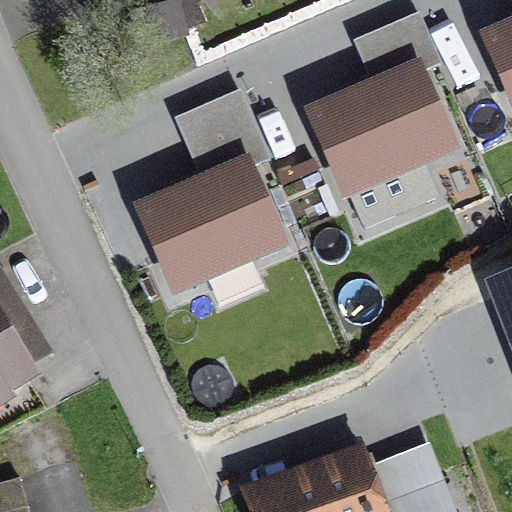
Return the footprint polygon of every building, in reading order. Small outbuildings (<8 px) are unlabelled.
[(441,64),(419,15),(355,42),(375,91),(315,117),(347,192),(449,148),(417,74),(441,64)] [(511,31),(490,41),(511,91),(511,31)] [(270,160),(240,92),(176,120),(204,186),(143,213),(176,288),(279,243),(247,170),(270,160)] [(0,390),(27,374),(11,348),(35,333),(0,274),(0,390)] [(511,289),(503,293),(511,317),(511,289)] [(388,511),(363,450),(240,499),(246,511),(388,511)] [(29,511),(20,479),(0,484),(0,511),(29,511)] [(455,511),(450,499),(417,511),(455,511)]
